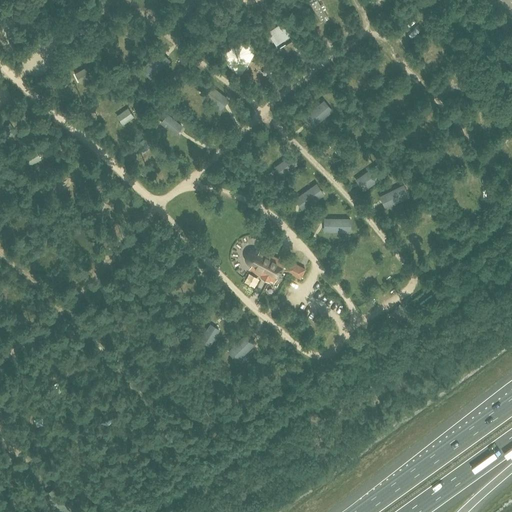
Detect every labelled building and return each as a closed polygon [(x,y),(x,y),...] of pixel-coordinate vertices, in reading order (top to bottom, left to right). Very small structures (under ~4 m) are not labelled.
[(322,20),(328,16),(318,0),(315,0),(311,3),(322,20)] [(283,25),(281,26),(264,37),(268,43),(277,38),(280,44),(289,38),(291,37),(283,25)] [(243,79),(262,61),(248,46),(229,64),(243,79)] [(158,55),(143,69),(150,77),(165,62),(158,55)] [(208,84),(201,93),(218,105),(224,97),(208,84)] [(324,101),(308,115),(315,123),(331,110),(324,101)] [(129,132),(141,125),(134,115),(123,122),(129,132)] [(175,133),(181,126),(168,115),(162,122),(175,133)] [(296,164),(290,156),(276,166),(282,174),(296,164)] [(44,160),(34,165),(39,173),(49,167),(44,160)] [(367,186),(383,174),(377,166),(360,178),(367,186)] [(74,196),(85,187),(79,180),(68,189),(74,196)] [(316,185),(300,197),(306,205),(323,193),(316,185)] [(389,205),(408,195),(403,186),(384,195),(389,205)] [(329,230),(350,230),(350,219),(329,219),(329,230)] [(288,263),(285,261),(264,250),(260,248),(259,252),(257,251),(255,250),(253,250),(251,250),(249,251),(248,252),(247,254),(246,255),(246,257),(246,259),(247,261),(248,262),(250,263),(252,264),(250,268),(263,274),(263,277),(265,278),(267,279),(269,278),(274,281),(282,267),(300,277),(305,268),(290,260),(288,263)] [(185,283),(180,275),(165,283),(170,292),(185,283)] [(275,296),(278,288),(266,282),(262,291),(275,296)] [(371,309),(386,297),(380,289),(365,301),(371,309)] [(202,339),(210,344),(219,330),(211,325),(202,339)] [(244,337),(229,351),(237,359),(252,345),(244,337)] [(500,407),(511,400),(511,392),(496,400),(500,407)] [(358,497),(334,511),(351,511),(363,505),(358,497)]
